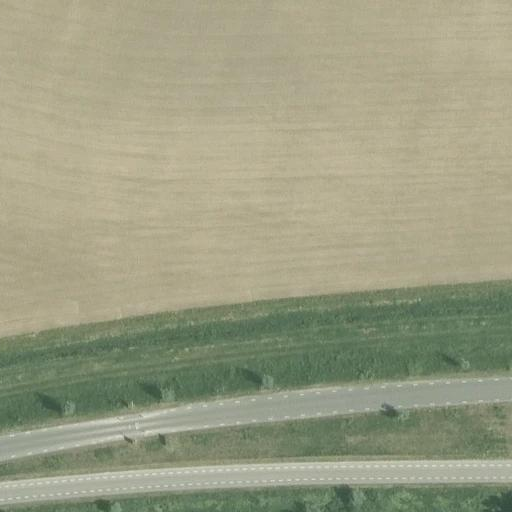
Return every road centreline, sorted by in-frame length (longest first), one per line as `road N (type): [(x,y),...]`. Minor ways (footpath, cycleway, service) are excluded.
road 1 (tertiary): [(511,389),(330,403),(0,449)]
road 2 (unclassified): [(0,496),(205,480),(511,472)]
